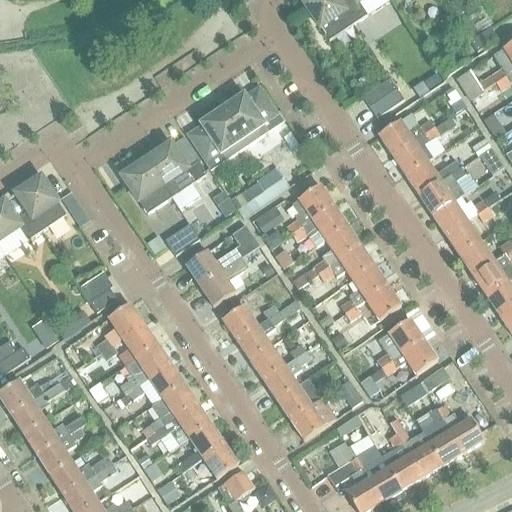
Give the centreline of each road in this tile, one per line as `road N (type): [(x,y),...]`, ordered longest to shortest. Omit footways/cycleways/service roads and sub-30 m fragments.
road 1 (residential): [(511,386),(276,33)]
road 2 (residential): [(78,164),(311,511)]
road 3 (residential): [(276,33),(78,164)]
